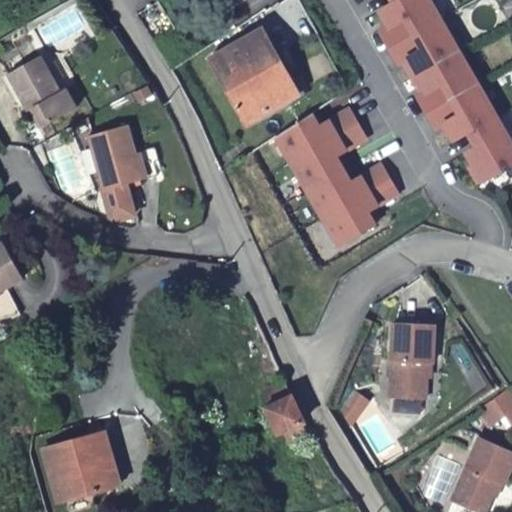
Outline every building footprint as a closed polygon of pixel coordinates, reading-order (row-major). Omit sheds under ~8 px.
[(511,172),(511,146),(428,0),(377,0),(378,1),(379,0),(390,0),(395,10),(382,18),(391,34),(382,39),(400,71),(409,65),(428,99),(420,104),(437,135),(446,130),(456,147),(470,139),(478,153),(468,159),(485,188),(511,172)] [(303,98),(267,39),(223,66),(259,126),(303,98)] [(45,56),(10,76),(33,112),(37,110),(48,128),(81,109),(69,90),(66,93),(45,56)] [(321,133),(314,121),(277,142),(341,252),(377,231),(370,218),(400,200),(383,171),(358,185),(352,188),(338,162),(343,159),(368,145),(351,116),(321,133)] [(108,215),(115,219),(134,214),(127,183),(156,177),(150,150),(135,153),(129,127),(90,136),(98,172),(100,180),(108,215)] [(343,159),(338,162),(352,188),(358,185),(343,159)] [(0,287),(24,274),(4,236),(0,238),(0,287)] [(394,330),(389,403),(427,406),(426,406),(429,369),(434,369),(436,333),(394,330)] [(292,398),(285,381),(275,387),(277,394),(266,399),(284,437),(308,427),(302,417),(292,398)] [(511,399),(479,420),(490,437),(506,426),(511,433),(511,399)] [(56,443),(72,496),(107,485),(96,456),(108,451),(100,429),(56,443)] [(54,501),(72,496),(56,443),(39,448),(54,501)] [(467,511),(490,511),(501,489),(505,492),(511,476),(511,455),(483,443),(453,506),(467,511)]
